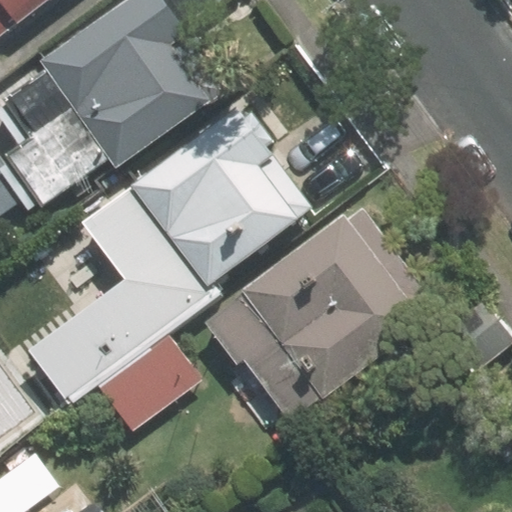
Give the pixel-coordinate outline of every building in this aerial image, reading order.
[(0,0),(0,51),(35,26),(70,0),(0,0)] [(40,212),(121,157),(132,173),(231,106),(187,42),(206,29),(186,0),(148,0),(56,62),(62,72),(11,106),(35,142),(6,162),(40,212)] [(264,102),(144,190),(99,223),(140,278),(44,348),(86,405),(114,384),(179,337),(228,301),(219,290),(329,210),(288,154),(297,147),(264,102)] [(374,208),(218,322),(251,366),(258,361),(305,425),(415,344),(407,334),(446,306),(374,208)] [(511,352),(511,322),(495,303),(442,347),(473,385),(511,352)] [(179,337),(114,384),(148,430),(213,382),(179,337)]
